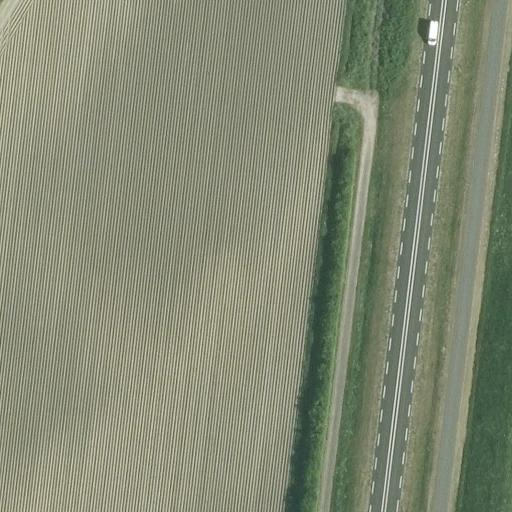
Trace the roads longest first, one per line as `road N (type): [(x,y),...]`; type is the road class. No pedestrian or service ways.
road 1 (primary): [(381,511),(443,0)]
road 2 (unclassified): [(438,511),(499,0)]
road 3 (unclassified): [(322,511),(369,112),(347,97)]
